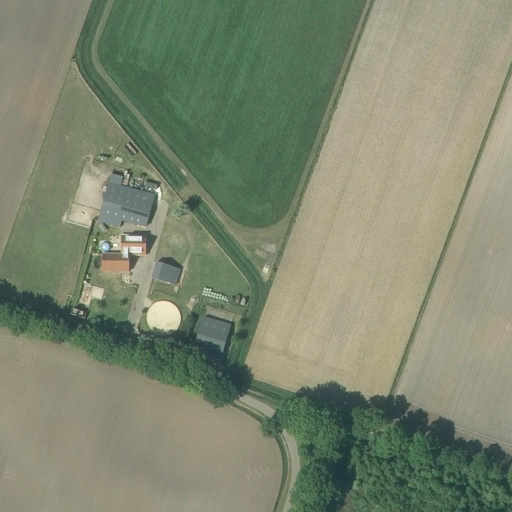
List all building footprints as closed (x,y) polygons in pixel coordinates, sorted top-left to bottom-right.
[(146,229),(155,196),(108,183),(102,206),(97,205),(95,209),(100,211),(97,222),(119,229),(121,222),(146,229)] [(145,257),(145,236),(121,236),(121,255),(102,255),(102,272),(128,273),(128,257),(145,257)] [(175,286),(180,270),(156,263),(151,279),(175,286)] [(178,292),(150,284),(144,304),(172,312),(178,292)] [(222,355),(231,326),(203,318),(194,346),(222,355)]
